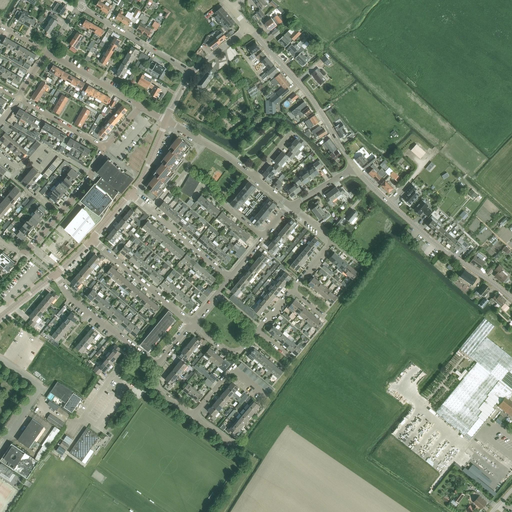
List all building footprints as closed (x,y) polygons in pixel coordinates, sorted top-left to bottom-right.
[(99,0),(96,6),(102,9),(105,5),(102,3),(103,0),(102,0),(99,0)] [(267,4),(268,3),(269,1),(267,0),(264,0),(254,0),(261,9),(267,4)] [(105,5),(102,9),(108,13),(112,6),(110,4),(106,2),(105,5)] [(53,11),(56,14),(58,12),(62,15),(66,9),(65,8),(67,6),(64,4),(63,7),(61,6),(58,3),(53,10),(53,11)] [(165,17),(167,18),(171,11),(165,7),(163,10),(167,12),(165,17)] [(215,17),(219,22),(218,22),(220,25),(221,24),(223,26),(225,24),(227,26),(229,24),(228,23),(228,22),(227,21),(232,18),(222,7),(215,13),(217,15),(215,17)] [(125,17),(122,21),(128,25),(133,17),(137,19),(141,12),(136,9),(134,13),(132,12),(131,13),(128,11),(125,17)] [(18,10),(15,14),(17,16),(17,17),(19,18),(18,21),(23,24),(28,17),(29,14),(24,11),(23,12),(20,11),(18,10)] [(116,18),(122,21),(125,17),(122,15),(123,12),(121,11),(116,18)] [(52,18),(48,24),(53,27),(57,21),(56,20),(57,18),(51,13),(49,16),(52,18)] [(146,22),(148,18),(142,14),(139,18),(146,22)] [(271,30),(277,25),(279,27),(285,21),(280,15),(278,16),(277,15),(274,17),(275,18),(273,20),(271,17),(265,22),(271,30)] [(28,17),(23,24),(29,27),(30,25),(33,26),(36,20),(33,19),(33,20),(28,17)] [(225,24),(223,26),(227,31),(229,29),(236,23),(232,18),(227,21),(228,22),(228,23),(229,24),(227,26),(225,24)] [(83,25),(89,29),(92,23),(86,19),(84,23),(83,25)] [(136,30),(142,34),(147,26),(141,22),(136,30)] [(92,23),(89,29),(95,32),(99,27),(92,23)] [(49,33),(53,27),(48,24),(44,30),(49,33)] [(147,26),(142,34),(148,37),(153,30),(147,26)] [(99,27),(95,32),(101,36),(105,31),(99,27)] [(281,31),(278,27),(271,33),(275,37),(280,33),(281,31)] [(286,33),(279,41),(285,47),(293,39),(294,40),(301,33),(297,29),(292,35),(288,31),(286,33)] [(222,32),(222,33),(220,30),(218,32),(220,34),(216,37),(217,38),(210,44),(214,49),(221,43),(221,42),(227,37),(222,32)] [(78,32),(73,38),(81,43),(82,41),(85,37),(83,35),(78,32)] [(115,38),(113,41),(112,40),(110,42),(117,46),(120,40),(118,39),(120,36),(113,32),(111,36),(115,38)] [(0,40),(0,43),(7,47),(11,40),(5,37),(5,38),(2,37),(0,40)] [(73,38),(69,44),(74,47),(75,47),(77,49),(80,45),(79,44),(81,43),(73,38)] [(11,40),(7,47),(12,50),(16,43),(11,40)] [(300,48),(293,55),(303,66),(309,60),(304,55),(301,53),(305,49),(304,49),(309,44),(306,41),(299,48),(300,48)] [(110,46),(108,49),(113,53),(117,46),(110,42),(108,45),(110,46)] [(16,43),(12,50),(17,53),(21,46),(16,43)] [(256,43),(247,48),(252,55),(249,57),(251,61),(256,57),(254,54),(260,49),(256,43)] [(287,49),(293,55),(300,48),(299,48),(296,44),(294,46),(294,45),(293,46),(292,44),(287,49)] [(21,46),(17,53),(22,56),(26,49),(21,46)] [(132,47),(128,52),(135,57),(138,51),(132,47)] [(26,49),(22,56),(27,59),(31,52),(26,49)] [(108,49),(104,55),(109,59),(113,53),(108,49)] [(262,51),(256,57),(258,59),(259,58),(262,61),(267,56),(262,51)] [(31,52),(27,59),(32,62),(36,55),(31,52)] [(128,52),(125,58),(132,62),(135,57),(128,52)] [(105,65),(109,59),(104,55),(104,56),(102,55),(101,58),(102,59),(100,62),(105,65)] [(325,55),(321,59),(327,66),(331,62),(325,55)] [(265,64),(269,68),(274,64),(267,56),(262,61),(263,62),(262,63),(264,65),(265,64)] [(125,58),(122,63),(129,67),(132,62),(125,58)] [(165,69),(152,61),(153,59),(150,58),(148,63),(150,64),(155,67),(153,70),(161,75),(162,74),(163,75),(164,72),(163,72),(165,69)] [(122,63),(118,68),(126,73),(129,67),(122,63)] [(270,68),(265,72),(261,77),(264,80),(266,78),(266,77),(268,75),(271,79),(279,71),(280,70),(278,67),(277,68),(274,64),(269,68),(270,68)] [(54,76),(55,74),(58,68),(53,65),(50,71),(53,73),(52,74),(54,76)] [(58,68),(55,74),(60,77),(64,71),(58,68)] [(123,78),(126,73),(118,68),(115,74),(123,78)] [(6,69),(2,76),(7,79),(11,72),(6,69)] [(321,85),(326,80),(317,69),(312,74),(321,85)] [(64,71),(60,77),(66,80),(69,74),(64,71)] [(207,71),(195,88),(201,93),(201,92),(202,93),(205,89),(204,88),(213,76),(211,74),(212,72),(211,71),(209,73),(207,71)] [(11,72),(7,79),(12,82),(16,75),(11,72)] [(271,81),(273,84),(275,86),(279,83),(280,82),(281,82),(282,81),(281,80),(285,77),(281,73),(275,78),(271,81)] [(69,74),(66,80),(71,83),(74,77),(69,74)] [(16,75),(12,82),(17,85),(21,78),(16,75)] [(139,81),(137,84),(147,89),(148,88),(153,90),(151,94),(157,98),(161,90),(155,86),(151,84),(152,80),(142,75),(141,78),(140,80),(139,81)] [(74,77),(71,83),(76,86),(80,80),(74,77)] [(279,83),(283,87),(284,89),(287,87),(290,84),(285,77),(281,80),(282,81),(281,82),(280,82),(279,83)] [(80,80),(76,86),(79,88),(78,90),(80,91),(85,83),(80,80)] [(42,82),(38,87),(45,91),(48,86),(42,82)] [(78,99),(81,100),(86,92),(88,93),(87,95),(89,97),(94,89),(88,85),(86,91),(83,89),(78,99)] [(38,87),(35,92),(41,97),(45,91),(38,87)] [(277,94),(271,99),(276,105),(282,100),(281,99),(291,91),(287,87),(284,89),(283,87),(276,93),(277,94)] [(94,89),(89,97),(92,98),(93,96),(96,98),(99,92),(94,89)] [(31,98),(37,102),(41,97),(35,92),(31,98)] [(99,92),(96,98),(101,101),(105,95),(99,92)] [(295,93),(288,99),(291,103),(298,97),(295,93)] [(62,95),(59,100),(65,104),(68,98),(62,95)] [(105,95),(101,101),(107,104),(110,98),(105,95)] [(276,114),(275,105),(276,105),(271,99),(269,101),(268,100),(265,100),(266,114),(276,114)] [(59,100),(56,105),(62,109),(65,104),(59,100)] [(296,117),(298,115),(300,117),(302,116),(303,116),(305,115),(306,116),(312,111),(305,102),(292,112),(296,117)] [(59,115),(62,109),(56,105),(52,111),(59,115)] [(118,110),(123,115),(127,110),(122,105),(120,107),(119,107),(117,109),(118,110)] [(84,107),(81,113),(87,117),(91,111),(84,107)] [(20,109),(16,116),(18,117),(17,119),(20,121),(21,119),(25,112),(20,109)] [(118,110),(114,115),(119,119),(123,115),(118,110)] [(21,119),(20,121),(25,124),(26,122),(30,115),(25,112),(21,119)] [(81,113),(78,118),(84,122),(87,117),(81,113)] [(30,115),(26,122),(31,125),(35,118),(30,115)] [(110,119),(115,124),(119,119),(114,115),(110,119)] [(309,125),(311,124),(312,123),(314,125),(319,122),(315,115),(310,118),(311,120),(307,122),(309,125)] [(35,118),(31,125),(33,126),(34,125),(37,127),(41,121),(35,118)] [(78,118),(74,124),(81,127),(84,122),(78,118)] [(110,119),(106,124),(111,129),(115,124),(110,119)] [(348,134),(344,128),(345,127),(342,122),(335,127),(342,138),(348,134)] [(47,133),(51,126),(45,123),(41,130),(44,131),(44,130),(47,132),(47,133)] [(102,129),(107,133),(111,129),(106,124),(102,129)] [(51,126),(47,133),(49,134),(48,135),(51,137),(52,136),(56,129),(51,126)] [(320,138),(327,133),(324,129),(323,130),(320,126),(312,132),(316,138),(320,138)] [(56,129),(52,136),(54,137),(55,136),(58,138),(57,139),(61,132),(56,129)] [(103,138),(107,133),(102,129),(98,134),(103,138)] [(62,142),(66,136),(67,135),(61,132),(57,139),(59,140),(60,140),(62,142)] [(0,138),(0,140),(3,143),(9,136),(5,133),(0,138)] [(9,136),(3,143),(6,146),(13,139),(9,136)] [(156,176),(146,187),(150,190),(146,195),(152,200),(155,197),(157,198),(168,185),(166,183),(175,172),(173,171),(182,160),(180,158),(191,146),(185,141),(184,142),(178,137),(168,149),(170,151),(161,162),(163,163),(154,174),(156,176)] [(13,139),(6,146),(10,150),(16,142),(13,139)] [(70,139),(66,145),(69,147),(71,148),(72,149),(76,142),(70,139)] [(292,143),(299,149),(303,145),(304,145),(306,143),(301,139),(299,141),(296,139),(292,143)] [(328,152),(329,152),(335,160),(342,155),(338,150),(334,153),(334,152),(338,148),(337,147),(330,139),(324,143),(323,144),(328,152)] [(16,142),(10,150),(14,153),(20,145),(16,142)] [(71,148),(68,154),(66,156),(69,158),(71,155),(70,155),(71,154),(73,149),(74,150),(74,149),(77,150),(77,151),(77,152),(81,145),(76,142),(72,149),(71,148)] [(291,150),(289,153),(294,157),(295,155),(297,156),(301,151),(299,149),(292,143),(288,148),(291,150)] [(411,151),(420,159),(425,152),(416,144),(411,151)] [(20,145),(14,153),(17,156),(24,148),(20,145)] [(81,145),(77,152),(79,153),(80,152),(82,153),(82,154),(82,155),(86,148),(81,145)] [(24,148),(17,156),(21,159),(26,154),(27,152),(32,155),(33,153),(29,150),(25,146),(24,149),(24,148)] [(86,148),(82,155),(84,156),(85,155),(88,157),(91,151),(86,148)] [(279,156),(285,162),(289,157),(292,160),(294,157),(289,153),(287,155),(283,151),(279,156)] [(365,170),(377,159),(375,156),(368,161),(362,154),(356,159),(365,170)] [(277,163),(275,165),(280,169),(282,167),(281,166),(285,162),(279,156),(274,161),(277,163)] [(71,235),(74,237),(78,242),(79,243),(85,236),(101,220),(116,195),(120,192),(122,193),(134,179),(132,178),(124,173),(108,159),(98,171),(97,172),(102,177),(96,184),(95,183),(80,200),(80,201),(86,205),(83,209),(82,208),(64,229),(71,235)] [(314,166),(309,170),(314,177),(320,173),(317,170),(320,168),(316,163),(313,165),(314,166)] [(368,173),(373,178),(378,173),(382,169),(381,168),(379,170),(373,164),(370,167),(373,169),(368,173)] [(267,170),(273,176),(277,171),(278,172),(280,169),(275,165),(273,167),(271,165),(267,170)] [(378,173),(373,178),(377,182),(382,177),(383,178),(385,176),(387,173),(389,176),(390,175),(393,171),(386,165),(383,168),(386,171),(385,172),(382,169),(378,173)] [(30,171),(38,177),(41,174),(33,167),(30,171)] [(68,174),(75,180),(76,180),(75,179),(78,174),(72,169),(68,174)] [(269,180),(273,176),(267,170),(263,175),(269,180)] [(304,173),(310,180),(314,177),(309,170),(304,173)] [(27,175),(34,181),(38,177),(30,171),(27,175)] [(398,176),(393,171),(390,175),(397,181),(400,178),(398,176)] [(296,178),(300,183),(303,182),(304,184),(310,180),(304,173),(300,177),(299,176),(296,178)] [(65,179),(71,184),(75,180),(68,174),(69,175),(65,179)] [(24,179),(31,185),(34,181),(27,175),(24,179)] [(296,183),(292,187),(297,193),(302,190),(298,185),(300,183),(296,178),(294,180),(296,183)] [(28,188),(31,185),(24,179),(21,182),(28,188)] [(60,183),(68,189),(71,184),(65,179),(61,183),(60,183)] [(393,193),(396,190),(385,180),(380,185),(389,194),(391,191),(393,193)] [(246,185),(253,192),(256,188),(249,181),(246,185)] [(57,187),(63,193),(67,189),(68,189),(60,183),(57,187)] [(407,195),(404,199),(411,205),(413,202),(414,202),(417,199),(416,199),(419,196),(414,191),(417,189),(412,184),(405,192),(407,195)] [(250,195),(253,192),(246,185),(242,189),(250,195)] [(12,190),(20,196),(23,193),(15,186),(12,190)] [(46,186),(40,193),(43,195),(49,188),(48,188),(46,186)] [(53,192),(60,198),(59,197),(63,193),(57,187),(53,192)] [(292,197),(297,193),(292,187),(287,190),(292,197)] [(331,190),(336,197),(338,200),(342,197),(343,196),(342,195),(344,193),(341,188),(338,190),(336,187),(331,190)] [(242,189),(239,193),(247,199),(250,195),(242,189)] [(9,194),(16,200),(20,196),(12,190),(9,194)] [(326,199),(330,204),(331,206),(334,204),(333,202),(332,201),(336,197),(331,190),(326,194),(328,197),(326,199)] [(56,203),(60,198),(53,192),(54,193),(50,198),(56,203)] [(247,199),(239,193),(236,196),(244,203),(247,199)] [(6,197),(13,204),(16,200),(9,194),(6,197)] [(198,202),(201,205),(206,199),(202,195),(196,201),(195,203),(191,208),(193,210),(197,205),(196,204),(198,202)] [(233,200),(241,206),(244,203),(236,196),(233,200)] [(3,201),(10,207),(13,204),(6,197),(3,201)] [(33,198),(29,203),(27,205),(30,207),(35,200),(33,198)] [(206,199),(201,205),(206,209),(211,203),(206,199)] [(267,203),(273,208),(276,204),(270,199),(267,203)] [(230,204),(238,210),(238,209),(241,206),(233,200),(230,204)] [(422,200),(414,209),(417,212),(416,213),(419,215),(419,214),(420,215),(423,212),(424,213),(427,216),(431,211),(427,207),(428,206),(422,200)] [(0,204),(0,205),(7,211),(10,207),(3,201),(0,204)] [(312,209),(316,214),(322,209),(319,204),(320,204),(318,201),(313,205),(314,207),(312,209)] [(159,208),(164,212),(169,206),(164,202),(159,208)] [(33,210),(35,212),(43,218),(43,217),(42,217),(46,212),(45,212),(46,210),(38,203),(33,210)] [(211,203),(206,209),(210,213),(216,207),(211,203)] [(270,212),(273,208),(267,203),(264,206),(262,205),(262,206),(270,212)] [(169,206),(164,212),(168,216),(174,210),(169,206)] [(270,212),(262,206),(259,209),(267,216),(270,212)] [(216,207),(210,213),(215,217),(220,211),(216,207)] [(131,209),(127,213),(134,219),(137,222),(140,225),(142,223),(145,219),(142,217),(139,220),(136,217),(138,214),(131,209)] [(267,216),(259,209),(260,210),(257,214),(264,219),(267,216)] [(322,209),(316,214),(319,219),(322,217),(324,220),(329,216),(327,213),(326,214),(322,209)] [(174,210),(168,216),(173,220),(178,214),(174,210)] [(351,222),(352,221),(354,222),(357,219),(355,217),(358,214),(353,210),(346,218),(351,222)] [(36,213),(32,217),(38,222),(43,218),(35,212),(36,213)] [(217,218),(222,223),(227,216),(222,212),(217,218)] [(123,218),(130,224),(134,219),(127,213),(123,218)] [(340,217),(335,223),(338,225),(343,219),(346,216),(343,213),(340,217)] [(178,214),(173,220),(178,224),(183,217),(178,214)] [(254,218),(261,223),(264,219),(257,214),(254,218)] [(227,216),(222,223),(226,226),(232,220),(227,216)] [(431,217),(427,222),(429,224),(427,226),(432,230),(437,223),(439,221),(432,216),(431,217)] [(28,221),(35,227),(38,222),(32,217),(29,221),(28,221)] [(183,217),(178,224),(182,228),(188,221),(183,217)] [(119,223),(126,229),(130,224),(123,218),(119,223)] [(252,220),(251,221),(258,227),(261,223),(254,218),(252,220)] [(288,223),(294,229),(298,224),(292,219),(288,223)] [(232,220),(226,226),(231,230),(236,224),(232,220)] [(24,226),(30,231),(34,226),(35,227),(28,221),(24,226)] [(142,227),(147,231),(152,225),(148,221),(142,227)] [(188,221),(182,228),(187,231),(192,225),(188,221)] [(437,223),(432,230),(436,233),(441,227),(440,226),(442,224),(439,221),(437,223)] [(115,228),(121,233),(126,229),(119,223),(115,228)] [(284,228),(290,233),(294,229),(288,223),(284,228)] [(236,224),(231,230),(236,234),(241,228),(236,224)] [(441,227),(436,233),(440,237),(445,230),(444,230),(442,227),(443,225),(442,224),(440,226),(441,227)] [(152,225),(147,231),(152,235),(157,229),(152,225)] [(192,225),(187,231),(192,235),(197,229),(192,225)] [(20,230),(27,236),(26,235),(30,231),(24,226),(20,230)] [(111,233),(117,238),(121,233),(115,228),(111,233)] [(241,228),(236,234),(240,238),(246,232),(241,228)] [(280,233),(286,238),(290,233),(284,228),(280,233)] [(445,230),(440,237),(444,240),(449,234),(449,233),(446,231),(447,229),(446,228),(444,230),(445,230)] [(157,229),(152,235),(157,239),(162,233),(157,229)] [(197,229),(192,235),(196,239),(202,233),(197,229)] [(17,236),(18,237),(16,239),(21,243),(23,241),(27,236),(20,230),(21,231),(17,236)] [(449,234),(444,240),(448,244),(453,238),(453,237),(455,235),(450,231),(449,233),(449,234)] [(246,232),(240,238),(245,242),(250,236),(246,232)] [(484,240),(491,234),(488,232),(482,238),(484,240)] [(57,239),(59,237),(55,233),(46,244),(49,247),(56,239),(57,239)] [(113,243),(117,238),(111,233),(107,238),(113,243)] [(162,233),(157,239),(161,243),(166,237),(162,233)] [(276,237),(282,243),(286,238),(280,233),(276,237)] [(203,235),(198,241),(203,245),(208,239),(203,235)] [(453,238),(448,244),(452,247),(458,241),(457,241),(454,238),(456,236),(455,235),(453,237),(453,238)] [(494,236),(490,240),(494,245),(498,240),(494,236)] [(166,237),(161,243),(166,247),(171,241),(166,237)] [(272,242),(278,247),(282,243),(276,237),(272,242)] [(311,242),(317,247),(321,243),(314,238),(311,242)] [(458,241),(452,247),(457,251),(462,245),(458,241),(460,239),(459,238),(457,241),(458,241)] [(208,239),(203,245),(207,249),(213,243),(208,239)] [(121,241),(113,251),(116,253),(118,250),(119,251),(124,244),(121,241)] [(171,241),(166,247),(171,251),(176,245),(171,241)] [(268,247),(273,251),(274,252),(278,247),(272,242),(268,247)] [(307,247),(313,252),(317,247),(311,242),(307,247)] [(213,243),(207,249),(212,253),(217,247),(213,243)] [(125,245),(120,252),(125,256),(130,249),(125,245)] [(176,245),(171,251),(175,255),(181,249),(176,245)] [(217,247),(212,253),(217,257),(222,251),(217,247)] [(303,252),(309,257),(313,252),(307,247),(303,252)] [(130,249),(125,256),(129,260),(135,253),(130,249)] [(181,249),(175,255),(180,259),(185,253),(181,249)] [(135,253),(129,260),(134,264),(140,257),(142,255),(137,251),(135,253)] [(222,251),(217,257),(222,261),(227,255),(222,251)] [(53,252),(50,255),(57,262),(60,259),(53,252)] [(299,256),(305,262),(309,257),(303,252),(299,256)] [(258,258),(265,263),(269,258),(263,253),(258,258)] [(329,259),(334,264),(339,257),(334,253),(329,259)] [(475,255),(469,263),(479,270),(485,262),(482,260),(484,257),(478,253),(476,255),(475,255)] [(91,259),(98,265),(101,260),(102,261),(105,258),(100,254),(98,256),(95,254),(91,259)] [(187,254),(181,261),(186,265),(192,258),(187,254)] [(227,255),(222,261),(226,265),(231,258),(227,255)] [(7,256),(0,264),(4,268),(11,259),(7,256)] [(295,261),(301,266),(305,262),(299,256),(295,261)] [(140,257),(134,264),(139,268),(145,261),(140,257)] [(339,257),(334,264),(338,267),(344,261),(339,257)] [(192,258),(186,265),(191,269),(197,262),(192,258)] [(255,263),(261,268),(265,263),(258,258),(255,263)] [(11,259),(4,268),(9,272),(16,263),(11,259)] [(87,264),(94,269),(98,265),(91,259),(87,264)] [(145,261),(139,268),(144,272),(150,266),(145,261)] [(297,271),(301,266),(295,261),(291,266),(297,271)] [(344,261),(338,267),(343,271),(349,265),(344,261)] [(197,262),(191,269),(196,273),(201,266),(197,262)] [(251,268),(257,273),(261,268),(255,263),(251,268)] [(83,268),(89,274),(94,269),(87,264),(83,268)] [(349,265),(343,271),(348,275),(353,269),(349,265)] [(507,277),(501,271),(500,270),(502,268),(499,265),(494,271),(496,273),(494,276),(502,282),(503,281),(505,283),(506,282),(508,280),(508,278),(507,277)] [(150,266),(144,272),(149,276),(155,270),(150,266)] [(201,266),(196,273),(201,277),(206,270),(201,266)] [(106,273),(111,277),(117,271),(112,267),(106,273)] [(79,273),(85,279),(89,274),(83,268),(79,273)] [(247,272),(253,277),(257,273),(251,268),(247,272)] [(155,270),(149,276),(154,280),(159,274),(159,273),(161,271),(159,269),(157,272),(155,270)] [(353,269),(348,275),(350,277),(348,279),(351,281),(352,279),(358,273),(353,269)] [(460,277),(472,285),(477,278),(465,269),(460,277)] [(206,270),(201,277),(205,281),(211,274),(206,270)] [(117,271),(111,277),(116,282),(122,275),(117,271)] [(243,277),(249,282),(253,277),(247,272),(243,277)] [(281,277),(287,282),(291,277),(285,272),(281,277)] [(75,278),(82,283),(85,279),(79,273),(75,278)] [(159,274),(154,280),(159,284),(164,278),(159,274)] [(211,274),(205,281),(210,285),(216,279),(211,274)] [(122,275),(116,282),(121,285),(126,279),(122,275)] [(168,276),(161,285),(166,289),(171,282),(173,280),(168,276)] [(239,282),(245,287),(249,282),(243,277),(239,282)] [(277,282),(283,287),(287,282),(281,277),(277,282)] [(308,284),(313,288),(319,281),(314,277),(308,284)] [(78,288),(82,283),(75,278),(71,283),(73,285),(72,287),(76,291),(79,289),(78,288)] [(126,279),(121,285),(126,290),(131,283),(126,279)] [(319,281),(313,288),(318,292),(323,285),(319,281)] [(171,282),(166,289),(171,293),(176,286),(171,282)] [(235,287),(241,292),(245,287),(239,282),(235,287)] [(275,288),(279,292),(283,287),(277,282),(273,287),(275,288)] [(131,283),(126,290),(130,294),(136,287),(131,283)] [(478,292),(484,297),(490,289),(485,284),(478,292)] [(323,285),(318,292),(322,296),(328,289),(323,285)] [(176,286),(171,293),(175,297),(181,291),(176,286)] [(136,287),(130,294),(135,298),(140,291),(136,287)] [(231,291),(237,296),(241,292),(235,287),(231,291)] [(272,293),(276,296),(279,292),(275,288),(273,287),(269,291),(272,293)] [(328,289),(322,296),(327,300),(333,293),(328,289)] [(87,296),(92,301),(97,294),(93,290),(87,296)] [(140,291),(135,298),(140,302),(145,295),(140,291)] [(181,291),(175,297),(180,301),(186,295),(181,291)] [(266,296),(272,301),(276,296),(272,293),(269,291),(267,294),(264,291),(262,293),(266,296)] [(45,297),(52,303),(55,299),(56,299),(59,297),(54,293),(52,295),(49,293),(45,297)] [(333,293),(327,300),(332,304),(337,297),(333,293)] [(97,294),(92,301),(97,305),(102,298),(97,294)] [(145,295),(140,302),(145,306),(150,299),(145,295)] [(186,295),(180,301),(185,305),(190,299),(186,295)] [(258,298),(262,301),(262,300),(264,302),(268,306),(272,301),(266,296),(264,298),(261,295),(258,298)] [(492,299),(495,301),(500,306),(502,305),(506,300),(500,295),(498,297),(496,295),(492,299)] [(41,302),(48,308),(52,303),(45,297),(41,302)] [(102,298),(97,305),(101,309),(107,302),(102,298)] [(485,298),(479,304),(483,307),(489,301),(485,298)] [(150,299),(145,306),(149,310),(155,303),(150,299)] [(190,299),(185,305),(190,309),(195,303),(190,299)] [(289,303),(291,305),(289,307),(294,311),(299,304),(295,300),(293,299),(289,303)] [(258,305),(264,310),(268,306),(264,302),(262,300),(262,301),(258,305)] [(37,307),(44,312),(48,308),(41,302),(37,307)] [(107,302),(101,309),(106,313),(112,306),(107,302)] [(155,303),(149,310),(154,313),(159,307),(155,303)] [(505,303),(501,308),(505,312),(510,307),(505,303)] [(299,304),(294,311),(299,315),(304,308),(299,304)] [(260,315),(264,310),(258,305),(254,310),(260,315)] [(112,306),(106,313),(111,317),(117,310),(112,306)] [(37,307),(33,312),(40,317),(44,312),(37,307)] [(304,308),(299,315),(303,319),(309,312),(304,308)] [(117,310),(111,317),(116,321),(121,314),(117,310)] [(169,311),(140,345),(148,352),(176,320),(171,316),(173,314),(169,311)] [(30,321),(35,325),(37,323),(36,322),(40,317),(33,312),(29,317),(32,319),(30,321)] [(68,317),(74,322),(79,318),(72,312),(68,317)] [(309,312),(303,319),(308,323),(314,316),(309,312)] [(121,314),(116,321),(121,325),(126,318),(121,314)] [(314,316),(308,323),(313,326),(318,320),(314,316)] [(64,322),(70,327),(74,322),(68,317),(64,322)] [(126,318),(121,325),(125,329),(131,322),(126,318)] [(442,404),(435,412),(464,435),(466,433),(472,437),(488,417),(484,414),(495,401),(499,405),(505,397),(508,399),(511,393),(511,357),(486,336),(494,326),(484,318),(460,347),(460,348),(477,362),(468,373),(466,370),(465,370),(457,378),(460,380),(462,377),(463,378),(462,380),(442,404)] [(318,320),(313,326),(318,330),(323,324),(318,320)] [(60,326),(67,332),(70,327),(64,322),(60,326)] [(131,322),(125,329),(130,333),(135,326),(131,322)] [(56,331),(63,336),(67,332),(60,326),(56,331)] [(135,326),(130,333),(135,337),(140,330),(135,326)] [(268,332),(273,336),(278,330),(273,326),(268,332)] [(88,333),(94,339),(98,334),(92,329),(88,333)] [(278,330),(273,336),(278,340),(283,334),(283,333),(278,330)] [(52,336),(58,341),(63,336),(56,331),(52,336)] [(283,334),(278,340),(282,344),(288,338),(287,337),(289,335),(285,331),(283,333),(283,334)] [(84,338),(90,344),(94,339),(88,333),(84,338)] [(190,342),(197,347),(201,342),(202,343),(201,344),(204,346),(208,342),(205,339),(204,341),(199,337),(197,339),(194,337),(190,342)] [(80,343),(86,348),(90,344),(84,338),(80,343)] [(288,338),(282,344),(287,348),(292,342),(288,338)] [(186,347),(193,352),(197,347),(190,342),(186,347)] [(292,342),(287,348),(292,352),(297,346),(297,345),(292,342)] [(82,353),(86,348),(80,343),(76,348),(82,353)] [(297,346),(292,352),(296,356),(302,350),(301,349),(303,347),(299,343),(297,345),(297,346)] [(114,348),(110,353),(117,358),(121,353),(118,351),(120,349),(115,345),(113,347),(114,348)] [(182,351),(189,357),(193,352),(186,347),(182,351)] [(209,348),(204,355),(209,359),(214,353),(209,348)] [(249,354),(252,356),(249,360),(251,361),(254,358),(259,352),(255,348),(249,354)] [(185,362),(189,357),(182,351),(178,356),(185,362)] [(259,352),(254,358),(259,362),(264,356),(259,352)] [(106,357),(113,363),(117,358),(110,353),(106,357)] [(214,353),(209,359),(214,363),(219,357),(214,353)] [(264,356),(259,362),(264,366),(269,360),(264,356)] [(102,362),(109,368),(113,363),(106,357),(102,362)] [(219,357),(214,363),(219,367),(224,361),(219,357)] [(177,365),(183,371),(187,366),(181,360),(177,365)] [(264,366),(262,368),(264,370),(266,368),(269,370),(274,364),(269,360),(264,366)] [(224,361),(219,367),(223,371),(229,364),(224,361)] [(98,366),(94,371),(99,375),(102,370),(105,373),(109,368),(102,362),(99,367),(98,366)] [(274,364),(269,370),(273,374),(278,368),(274,364)] [(173,370),(179,376),(183,371),(177,365),(173,370)] [(278,368),(273,374),(278,378),(283,372),(278,368)] [(169,375),(175,380),(179,376),(173,370),(169,375)] [(171,385),(175,380),(169,375),(165,380),(167,382),(165,384),(170,388),(173,386),(171,385)] [(58,382),(48,396),(47,398),(52,401),(55,396),(66,403),(73,392),(58,382)] [(228,387),(234,393),(238,388),(232,383),(228,387)] [(183,390),(187,394),(193,388),(188,384),(183,390)] [(224,392),(230,397),(234,393),(228,387),(224,392)] [(193,388),(187,394),(192,398),(198,392),(193,388)] [(198,392),(192,398),(197,402),(203,396),(198,392)] [(220,397),(226,402),(230,397),(224,392),(220,397)] [(74,411),(82,399),(74,394),(64,407),(70,412),(72,410),(74,411)] [(216,402),(222,407),(226,402),(220,397),(216,402)] [(499,405),(498,406),(507,413),(510,409),(511,411),(511,410),(511,402),(508,399),(505,397),(499,405)] [(249,405),(256,411),(260,406),(253,401),(249,405)] [(212,406),(218,412),(222,407),(216,402),(212,406)] [(245,410),(252,416),(256,411),(249,405),(245,410)] [(215,416),(218,412),(212,406),(208,411),(210,413),(208,416),(214,420),(216,417),(215,416)] [(241,415),(248,420),(252,416),(245,410),(241,415)] [(50,414),(47,419),(61,428),(64,423),(50,414)] [(237,420),(244,425),(248,420),(241,415),(237,420)] [(29,448),(35,440),(37,441),(46,429),(44,427),(32,419),(18,440),(29,448)] [(233,425),(240,430),(244,425),(237,420),(233,425)] [(236,435),(240,430),(233,425),(229,429),(228,428),(226,431),(231,435),(233,433),(236,435)] [(42,446),(37,454),(35,459),(12,444),(1,460),(27,478),(38,462),(60,430),(55,426),(42,445),(42,446)] [(82,462),(99,437),(87,428),(70,453),(82,462)] [(63,441),(60,445),(67,450),(69,446),(63,441)] [(59,446),(56,451),(62,455),(66,450),(59,446)] [(1,463),(1,464),(0,463),(0,474),(1,473),(10,478),(14,472),(1,463)] [(456,489),(453,493),(456,495),(453,499),(458,503),(465,495),(459,491),(456,489)] [(473,502),(480,509),(485,503),(478,497),(473,502)]
